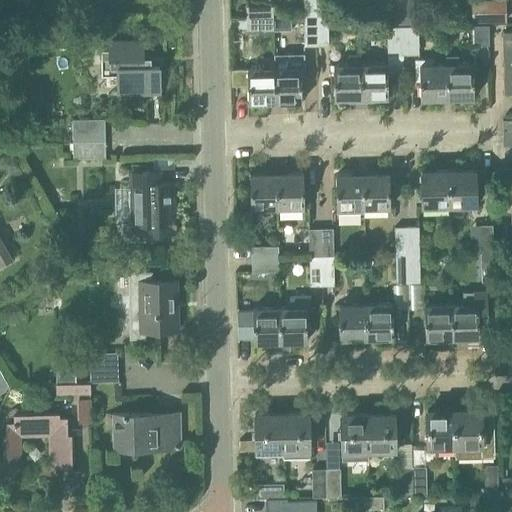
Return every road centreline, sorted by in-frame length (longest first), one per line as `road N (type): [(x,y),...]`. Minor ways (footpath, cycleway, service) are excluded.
road 1 (residential): [(482,134),(212,137)]
road 2 (residential): [(218,376),(486,371)]
road 3 (residential): [(218,376),(212,137)]
road 4 (residential): [(212,137),(209,0)]
road 5 (residential): [(220,511),(218,376)]
